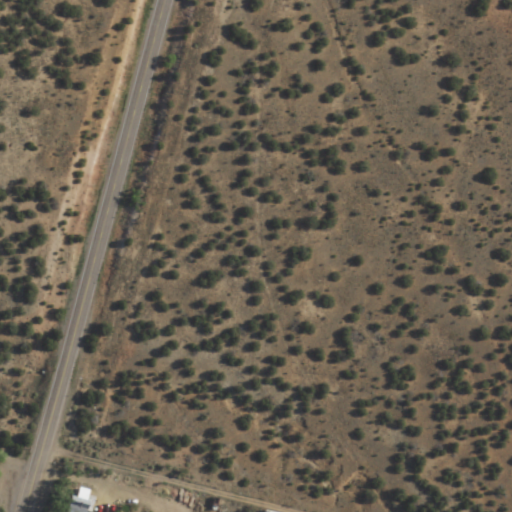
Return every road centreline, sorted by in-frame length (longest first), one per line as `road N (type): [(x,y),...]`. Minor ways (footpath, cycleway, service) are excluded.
road 1 (primary): [(60,377),(165,0)]
road 2 (residential): [(40,448),(300,511)]
road 3 (primary): [(22,511),(60,377)]
